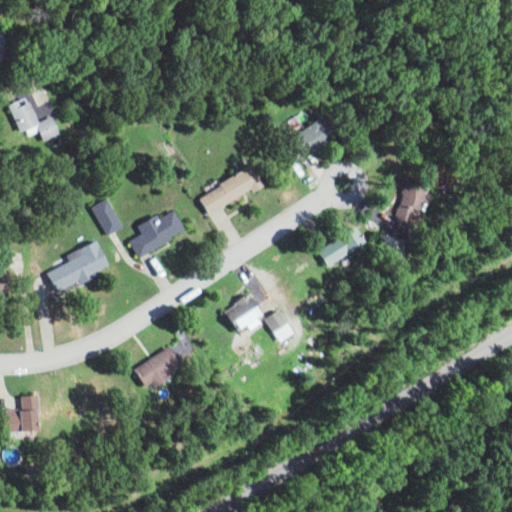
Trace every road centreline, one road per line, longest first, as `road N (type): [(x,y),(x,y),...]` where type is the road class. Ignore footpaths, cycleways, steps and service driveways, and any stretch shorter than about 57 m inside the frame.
road 1 (residential): [(0,364),(34,366),(88,351),(348,188)]
road 2 (residential): [(511,333),(214,511)]
